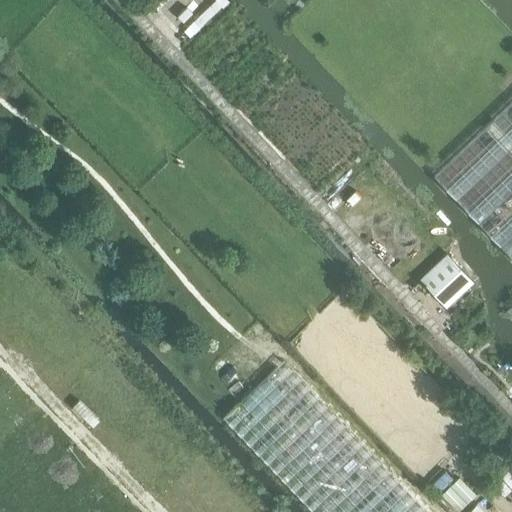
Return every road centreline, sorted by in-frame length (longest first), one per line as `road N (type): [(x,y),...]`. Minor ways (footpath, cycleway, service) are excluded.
road 1 (track): [(511,414),(117,0)]
road 2 (track): [(158,511),(0,349)]
